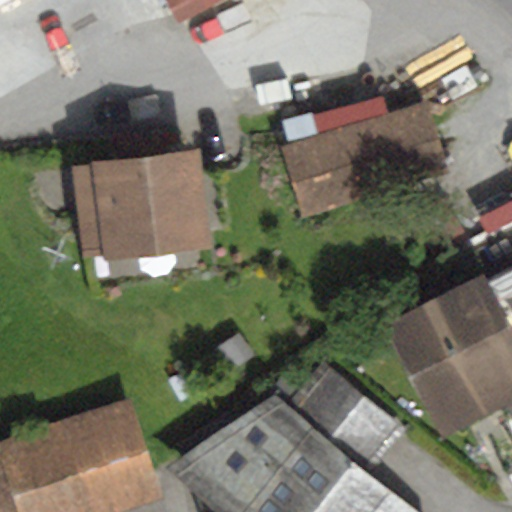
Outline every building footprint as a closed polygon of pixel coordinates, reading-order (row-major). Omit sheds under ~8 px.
[(165,0),(178,24),(223,0),(165,0)] [(426,101),(279,148),(302,220),(449,173),(426,101)] [(90,165),(71,168),(82,257),(101,255),(102,261),(210,248),(208,232),(233,229),(225,169),(203,171),(200,148),(89,162),(90,165)] [(511,185),(488,201),(496,214),(511,204),(511,185)] [(511,269),(487,282),(511,330),(511,269)] [(483,274),(383,326),(442,440),(511,403),(511,330),(487,282),(483,274)] [(278,391),(170,465),(198,487),(206,511),(423,511),(370,466),(400,430),(322,364),(291,401),(278,391)] [(122,511),(160,500),(128,401),(0,442),(0,511),(122,511)]
